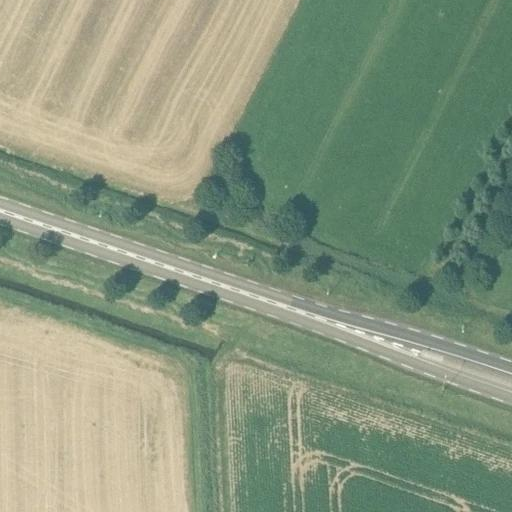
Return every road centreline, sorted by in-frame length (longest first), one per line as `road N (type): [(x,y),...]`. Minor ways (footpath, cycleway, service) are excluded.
road 1 (primary): [(234,294),(511,402)]
road 2 (primary): [(511,371),(234,294)]
road 3 (primary): [(234,294),(0,214)]
